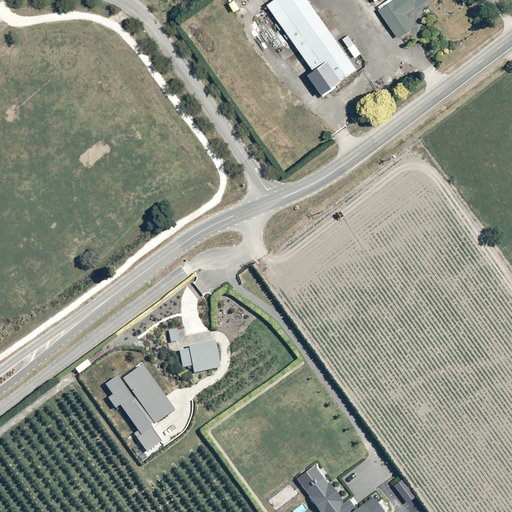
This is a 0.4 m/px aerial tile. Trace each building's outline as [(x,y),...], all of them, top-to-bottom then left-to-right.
[(342,62),(300,0),(257,0),(300,63),(295,67),(307,85),(342,62)] [(387,0),(375,9),(395,38),(412,26),(403,14),(423,0),(387,0)] [(353,43),(347,35),(341,39),(353,57),(361,52),(354,42),(353,43)] [(178,343),(177,328),(166,329),(168,344),(178,343)] [(218,368),(213,341),(187,346),(187,349),(178,350),(181,368),(191,366),(192,372),(218,368)] [(172,410),(139,364),(118,379),(115,375),(104,383),(111,394),(107,396),(115,407),(119,404),(140,434),(135,438),(146,453),(162,441),(151,425),(172,410)] [(382,501),(377,505),(371,498),(355,510),(347,499),(342,503),(323,477),(303,492),(306,496),(317,511),(386,511),(389,510),(382,501)]
